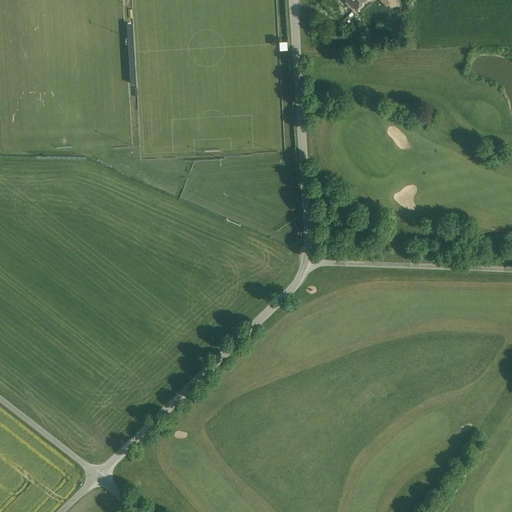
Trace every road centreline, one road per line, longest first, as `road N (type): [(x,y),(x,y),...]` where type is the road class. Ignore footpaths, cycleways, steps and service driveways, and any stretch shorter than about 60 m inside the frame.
road 1 (unclassified): [(97,476),(299,283),(308,264)]
road 2 (unclassified): [(308,264),(292,0)]
road 3 (unclassified): [(511,271),(308,264)]
road 4 (unclassified): [(97,476),(0,399)]
